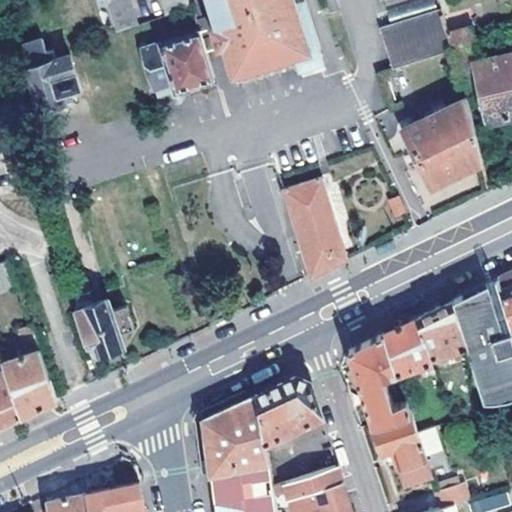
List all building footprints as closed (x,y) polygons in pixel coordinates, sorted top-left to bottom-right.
[(130,0),(105,0),(116,31),(138,24),(130,0)] [(189,8),(186,0),(160,0),(166,16),(189,8)] [(209,0),(218,25),(224,44),(233,73),(297,52),(311,47),(295,0),(209,0)] [(303,0),(295,0),(311,47),(297,52),(303,73),(325,67),(318,47),(303,0)] [(446,32),(470,26),(465,6),(441,12),(446,32)] [(391,63),(452,48),(446,32),(441,12),(440,7),(380,24),(391,63)] [(218,25),(211,27),(217,46),(224,44),(218,25)] [(511,51),(479,59),(477,55),(471,26),(470,26),(446,32),(452,48),(463,86),(480,82),(489,118),(506,114),(508,123),(511,122),(511,51)] [(211,79),(196,32),(142,49),(154,87),(164,84),(167,93),(211,80),(211,79)] [(43,36),(22,43),(30,66),(28,66),(41,108),(74,98),(71,88),(81,85),(72,54),(56,59),(53,49),(48,51),(43,36)] [(479,59),(511,51),(511,46),(477,55),(479,59)] [(481,160),(466,97),(405,127),(433,183),(481,160)] [(311,278),(349,259),(323,176),(283,187),(311,278)] [(386,200),(395,220),(408,214),(399,194),(386,200)] [(0,263),(0,293),(18,287),(8,260),(0,263)] [(511,270),(499,277),(506,299),(511,317),(511,270)] [(65,311),(75,307),(64,275),(54,280),(65,311)] [(499,277),(463,294),(465,301),(484,295),(486,305),(506,299),(499,277)] [(77,314),(87,343),(96,340),(100,351),(124,343),(121,332),(136,327),(129,304),(114,309),(109,297),(96,301),(89,282),(72,288),(80,313),(77,314)] [(454,298),(467,340),(482,387),(488,385),(511,377),(511,317),(506,299),(486,305),(484,295),(465,301),(463,294),(454,298)] [(431,352),(467,340),(454,298),(431,309),(418,315),(431,352)] [(434,362),(431,352),(418,315),(399,324),(385,331),(399,374),(434,362)] [(19,328),(27,353),(40,348),(31,324),(19,328)] [(388,378),(399,374),(385,331),(350,348),(365,394),(374,423),(412,411),(408,400),(396,404),(388,378)] [(4,361),(7,370),(22,415),(30,411),(58,398),(53,385),(40,348),(27,353),(4,361)] [(7,370),(0,371),(0,425),(22,415),(7,370)] [(263,422),(266,441),(322,415),(316,394),(311,378),(305,376),(298,374),(257,393),(263,422)] [(511,389),(511,377),(488,385),(492,396),(511,389)] [(263,422),(257,393),(236,403),(232,405),(205,418),(213,474),(229,471),(270,464),(266,441),(263,422)] [(412,411),(374,423),(384,457),(393,454),(403,486),(432,478),(418,433),(412,411)] [(270,464),(229,471),(213,474),(214,484),(272,474),(270,464)] [(352,511),(348,498),(344,483),(337,464),(285,481),(287,492),(293,511),(352,511)] [(272,474),(214,484),(217,506),(217,511),(278,511),(276,493),(272,474)] [(454,490),(458,504),(488,495),(484,480),(454,490)] [(90,511),(147,511),(142,481),(86,491),(90,511)] [(90,511),(86,491),(48,498),(50,511),(90,511)]
